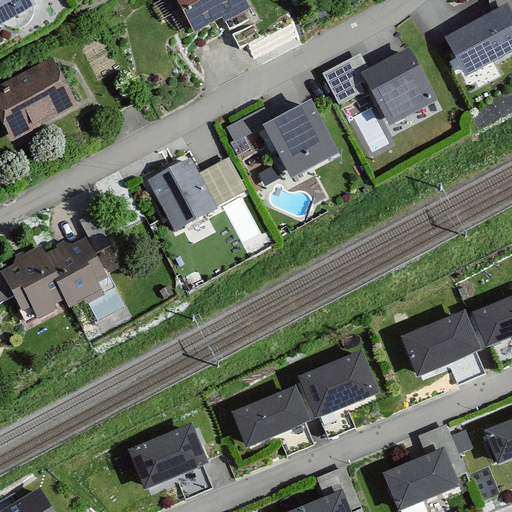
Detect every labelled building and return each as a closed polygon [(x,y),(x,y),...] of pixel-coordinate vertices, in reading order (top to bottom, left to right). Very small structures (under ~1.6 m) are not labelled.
[(0,0),(0,17),(34,0),(0,0)] [(249,0),(173,0),(193,41),(255,12),(249,0)] [(511,0),(487,0),(496,15),(451,38),(470,76),(511,54),(511,0)] [(339,108),(369,93),(389,132),(443,105),(413,45),(369,67),(362,54),(321,74),(339,108)] [(57,58),(0,87),(0,118),(13,142),(82,105),(57,58)] [(314,105),(265,131),(292,182),(341,156),(314,105)] [(192,157),(146,181),(176,237),(221,214),(192,157)] [(86,229),(4,272),(35,331),(117,289),(86,229)] [(511,298),(477,312),(490,347),(511,338),(511,298)] [(464,311),(403,338),(421,378),(482,352),(464,311)] [(361,355),(306,376),(321,415),(376,394),(361,355)] [(296,384),(229,410),(244,448),(311,422),(296,384)] [(189,418),(124,442),(142,490),(207,465),(189,418)] [(511,419),(481,431),(494,466),(511,459),(511,419)] [(441,451),(385,478),(400,511),(405,511),(458,487),(441,451)] [(325,483),(348,477),(345,465),(322,471),(325,483)] [(51,511),(38,489),(0,511),(51,511)] [(352,511),(343,491),(291,511),(352,511)]
